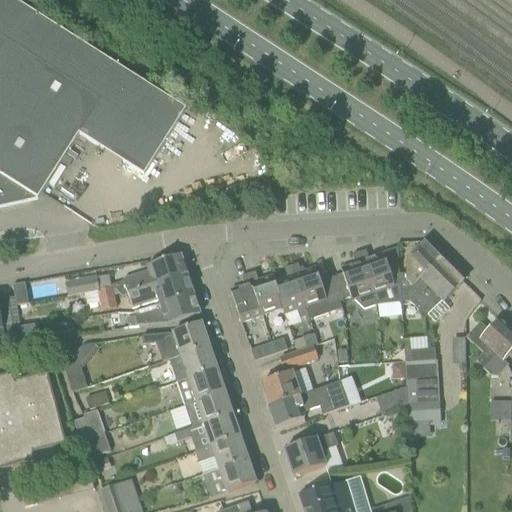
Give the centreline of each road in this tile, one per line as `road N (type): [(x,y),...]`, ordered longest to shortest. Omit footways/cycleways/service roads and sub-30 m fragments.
road 1 (secondary): [(181,0),(511,221)]
road 2 (residential): [(286,511),(195,236)]
road 3 (secondary): [(511,151),(283,0)]
road 4 (residential): [(195,236),(422,227),(453,235)]
road 5 (residential): [(0,273),(195,236)]
